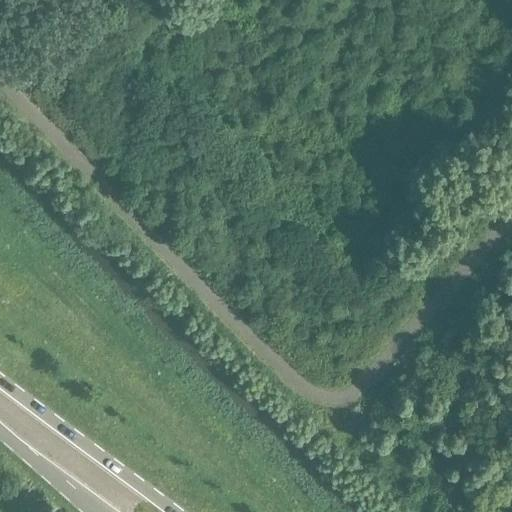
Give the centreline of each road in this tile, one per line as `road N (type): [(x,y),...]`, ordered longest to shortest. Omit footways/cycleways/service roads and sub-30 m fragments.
road 1 (primary): [(172,511),(0,380)]
road 2 (primary): [(0,430),(102,511)]
